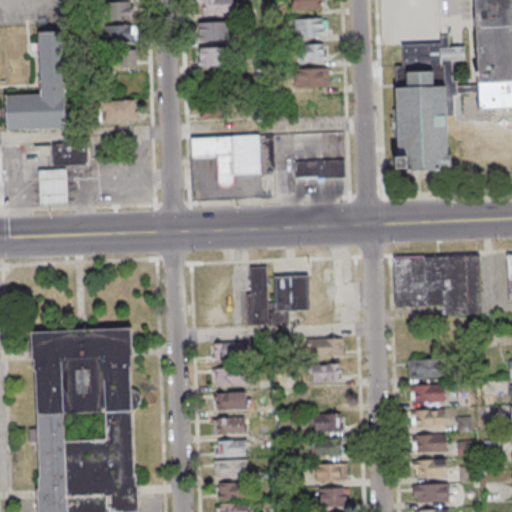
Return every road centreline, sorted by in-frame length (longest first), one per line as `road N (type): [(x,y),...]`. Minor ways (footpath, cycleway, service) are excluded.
road 1 (residential): [(383,511),(361,0)]
road 2 (tertiary): [(511,218),(0,237)]
road 3 (residential): [(184,511),(167,0)]
